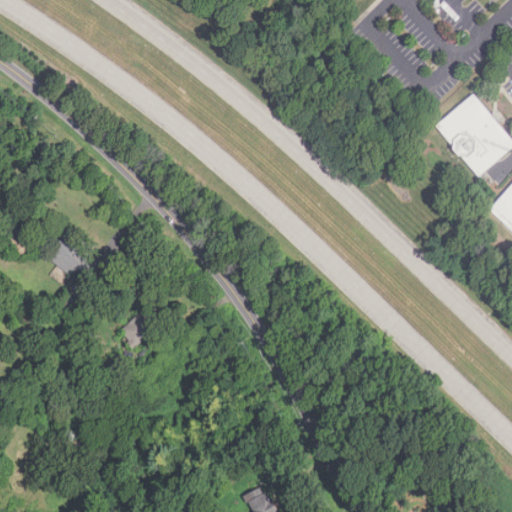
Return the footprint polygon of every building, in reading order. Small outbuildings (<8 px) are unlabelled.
[(478,176),(511,148),(511,138),(474,93),(436,125),(478,176)] [(0,178),(0,205),(11,184),(0,178)] [(511,184),(489,211),(511,230),(511,184)] [(4,240),(21,256),(34,243),(17,227),(4,240)] [(58,265),(51,275),(64,285),(76,269),(87,278),(93,270),(82,262),(90,252),(65,233),(47,256),(58,265)] [(120,332),(135,348),(162,323),(147,307),(120,332)] [(253,511),(275,511),(276,511),(265,486),(246,494),(253,511)]
